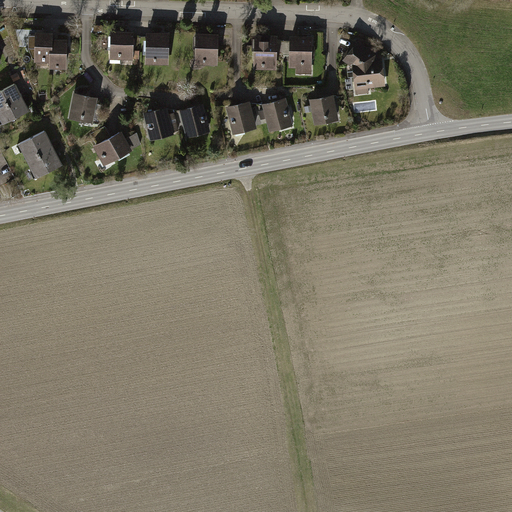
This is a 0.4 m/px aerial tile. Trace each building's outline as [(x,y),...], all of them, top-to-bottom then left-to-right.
[(55,58),(57,35),(57,28),(41,27),(39,57),(55,58)] [(137,58),(138,28),(116,28),(115,57),(137,58)] [(173,63),(174,29),(152,29),(150,62),(173,63)] [(223,62),(223,30),(200,29),(200,62),(223,62)] [(283,69),(283,32),(259,32),(258,69),(283,69)] [(318,33),(295,32),(293,69),(316,70),(318,33)] [(57,35),(55,58),(55,65),(70,66),(72,36),(57,35)] [(364,63),(359,67),(361,92),(373,91),(372,87),(391,86),(390,54),(383,54),(363,38),(352,53),(364,63)] [(0,102),(2,106),(26,93),(20,80),(0,90),(0,102)] [(102,95),(78,90),(73,115),(97,120),(102,95)] [(343,116),(339,92),(315,97),(319,120),(343,116)] [(26,93),(2,106),(9,119),(33,106),(26,93)] [(299,122),(291,95),(268,101),(275,129),(299,122)] [(262,125),(255,98),(232,105),(239,131),(262,125)] [(215,129),(208,101),(185,107),(192,134),(215,129)] [(179,131),(172,103),(149,109),(155,137),(179,131)] [(32,158),(59,145),(51,127),(24,141),(32,158)] [(136,147),(126,128),(98,143),(108,162),(136,147)] [(59,145),(32,158),(41,175),(68,162),(59,145)]
